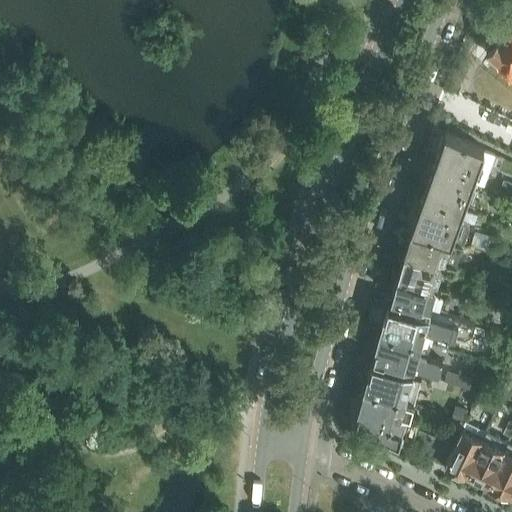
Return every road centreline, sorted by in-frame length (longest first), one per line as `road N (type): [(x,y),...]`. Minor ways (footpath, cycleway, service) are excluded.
road 1 (tertiary): [(300,448),(365,203),(442,0)]
road 2 (tertiary): [(408,0),(311,258),(264,447)]
road 3 (residential): [(432,511),(300,448)]
